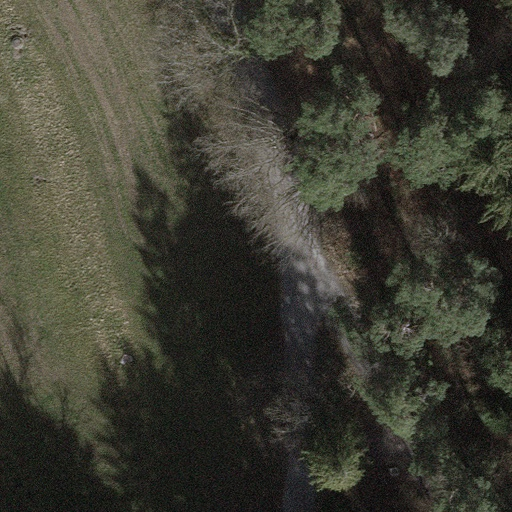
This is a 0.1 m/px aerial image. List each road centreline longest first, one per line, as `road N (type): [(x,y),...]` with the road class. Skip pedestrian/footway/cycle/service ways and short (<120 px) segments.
road 1 (track): [(232,0),(262,75),(301,263),(297,511)]
road 2 (track): [(459,511),(403,444),(345,311),(301,263)]
